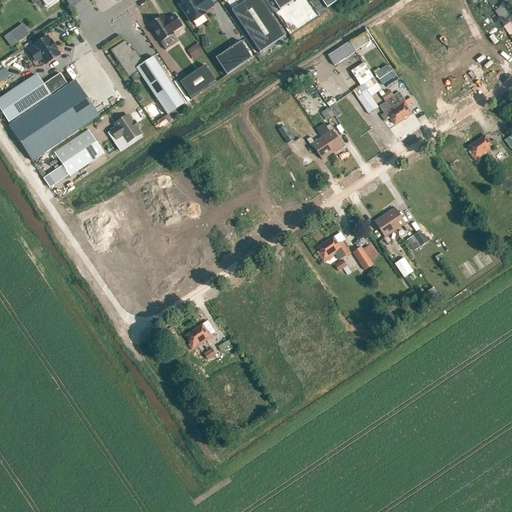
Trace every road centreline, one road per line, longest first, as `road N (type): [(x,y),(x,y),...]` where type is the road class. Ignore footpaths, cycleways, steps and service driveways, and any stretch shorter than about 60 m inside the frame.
road 1 (residential): [(511,82),(158,317),(136,321),(121,312),(0,132)]
road 2 (unknown): [(41,59),(96,25),(143,115)]
